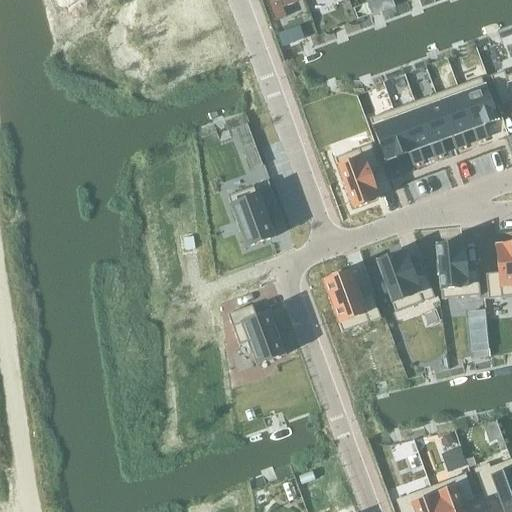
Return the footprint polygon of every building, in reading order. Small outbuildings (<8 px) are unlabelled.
[(265,0),(273,23),(285,19),(282,9),(305,1),(304,0),(265,0)] [(503,73),(490,78),(501,106),(511,101),(511,75),(505,78),(503,73)] [(481,79),(456,88),(472,131),(476,143),(487,139),(483,127),(496,122),(481,79)] [(456,88),(434,96),(450,139),(455,151),(466,147),(461,135),(472,131),(456,88)] [(434,96),(413,104),(429,146),(434,159),(444,155),(440,142),(450,139),(434,96)] [(413,104),(392,112),(408,154),(412,167),(423,163),(418,150),(429,146),(413,104)] [(392,112),(369,120),(389,175),(400,171),(396,159),(408,154),(392,112)] [(370,146),(334,160),(353,210),(377,201),(367,174),(379,170),(370,146)] [(255,148),(244,152),(247,162),(258,158),(255,148)] [(266,184),(227,198),(246,249),(273,239),(263,212),(275,208),(266,184)] [(437,263),(435,263),(436,278),(439,278),(441,301),(480,297),(477,272),(465,273),(462,245),(436,248),(437,263)] [(498,274),(485,276),(488,301),(511,298),(511,246),(495,248),(498,274)] [(404,254),(377,264),(395,314),(434,300),(425,276),(413,280),(404,254)] [(332,280),(323,283),(341,335),(380,320),(371,297),(359,301),(350,273),(341,277),(339,274),(331,277),(332,280)] [(251,307),(227,316),(238,347),(247,343),(256,367),(283,357),(278,342),(279,341),(278,339),(277,340),(274,332),(275,331),(274,329),(273,330),(268,314),(256,319),(251,307)] [(484,312),(468,313),(471,354),(488,352),(484,312)] [(496,424),(482,429),(487,445),(496,442),(501,439),(496,424)] [(458,450),(441,456),(447,473),(464,467),(458,450)] [(488,466),(474,471),(484,499),(496,494),(502,511),(511,511),(511,468),(510,463),(489,470),(488,466)] [(465,477),(430,490),(438,511),(463,511),(461,505),(473,501),(465,477)] [(346,486),(331,491),(335,503),(350,497),(346,486)] [(438,511),(430,490),(396,502),(399,511),(438,511)]
